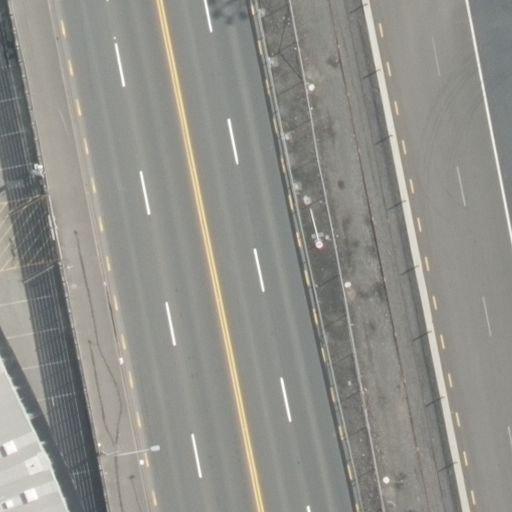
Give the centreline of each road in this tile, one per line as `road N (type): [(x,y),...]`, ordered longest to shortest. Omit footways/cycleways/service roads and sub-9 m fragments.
road 1 (primary): [(211,0),(316,511)]
road 2 (primary): [(213,511),(113,0)]
